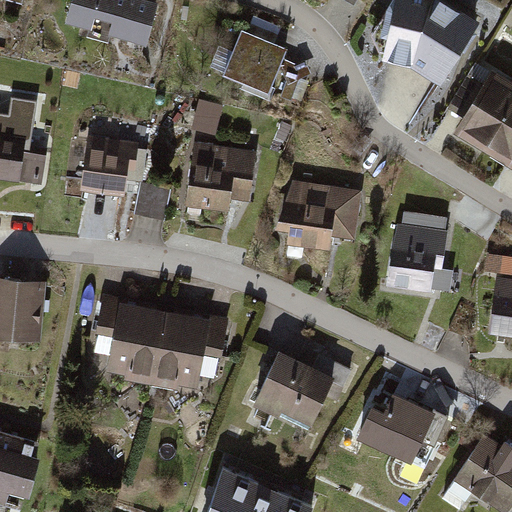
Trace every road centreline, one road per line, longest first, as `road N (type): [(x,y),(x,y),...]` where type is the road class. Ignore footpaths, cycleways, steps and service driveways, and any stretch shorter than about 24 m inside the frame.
road 1 (residential): [(0,241),(200,262),(511,404)]
road 2 (residential): [(511,209),(378,124),(333,42),(306,14),(274,0)]
